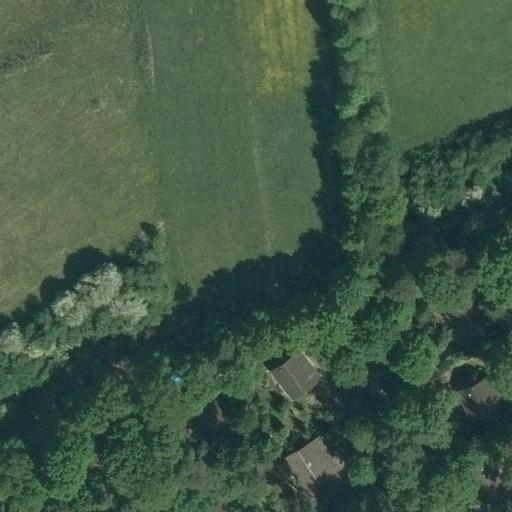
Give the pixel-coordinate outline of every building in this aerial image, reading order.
[(472,292),(453,306),(472,332),(491,319),(472,292)] [(316,348),(327,344),(320,321),(309,325),(316,348)] [(404,353),(380,331),(364,349),(388,371),(404,353)] [(318,376),(298,350),(279,365),(299,391),(318,376)] [(487,377),(466,387),(481,417),(502,406),(487,377)] [(346,386),(337,389),(342,403),(351,399),(346,386)] [(234,418),(212,394),(193,410),(215,435),(234,418)] [(338,469),(318,436),(287,455),(306,488),(338,469)] [(133,458),(106,439),(92,459),(119,478),(133,458)] [(492,459),(470,467),(480,498),(503,490),(492,459)] [(55,511),(25,494),(13,511),(55,511)] [(232,511),(230,497),(194,504),(195,511),(232,511)]
